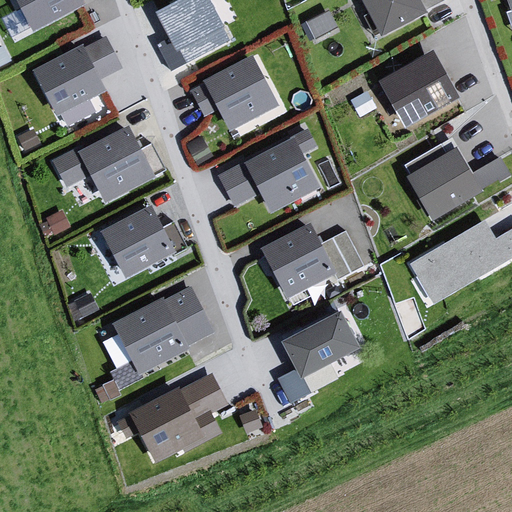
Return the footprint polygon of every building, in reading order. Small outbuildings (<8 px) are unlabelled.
[(17,0),(32,27),(83,0),(17,0)] [(230,38),(210,0),(165,0),(154,6),(182,62),(230,38)] [(357,0),(378,41),(444,6),(440,0),(357,0)] [(511,0),(503,0),(510,19),(511,18),(511,0)] [(122,66),(105,33),(83,44),(81,40),(31,66),(56,114),(60,111),(66,123),(95,109),(88,95),(104,86),(100,77),(122,66)] [(277,101),(250,51),(202,77),(204,81),(189,89),(203,115),(218,107),(229,127),(277,101)] [(432,53),(374,82),(402,132),(458,99),(432,53)] [(140,146),(128,121),(52,160),(65,184),(89,171),(104,199),(166,167),(152,140),(140,146)] [(316,143),(308,126),(217,173),(233,204),(258,191),(268,210),(320,183),(302,150),(316,143)] [(472,169),(456,141),(405,171),(432,216),(510,171),(499,153),(472,169)] [(162,224),(151,202),(100,227),(123,274),(185,244),(172,219),(162,224)] [(321,241),(310,220),(260,245),(286,295),(333,270),(337,278),(363,264),(345,229),(321,241)] [(483,223),(409,268),(433,310),(511,264),(511,233),(495,243),(483,223)] [(215,331),(191,284),(164,298),(162,293),(110,319),(136,371),(215,331)] [(358,342),(340,305),(280,336),(295,367),(278,375),(291,400),(310,390),(300,371),(358,342)] [(228,402),(211,370),(179,388),(177,383),(128,409),(130,413),(118,420),(126,435),(137,429),(154,460),(181,446),(184,451),(222,431),(211,411),(228,402)]
